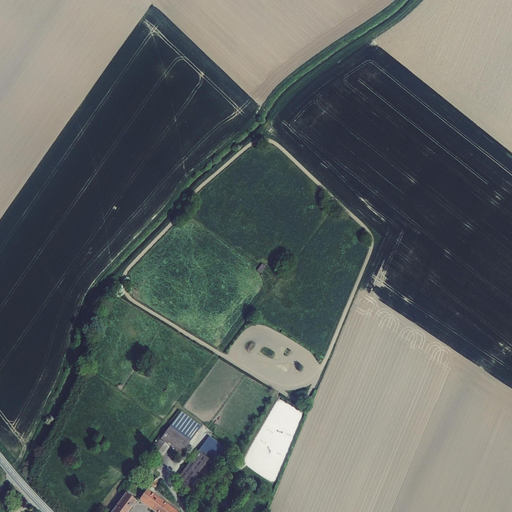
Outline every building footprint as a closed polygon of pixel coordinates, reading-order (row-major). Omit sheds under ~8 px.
[(181,412),(170,427),(190,442),(201,427),(181,412)] [(190,442),(170,427),(161,439),(181,454),(190,442)] [(209,436),(198,451),(218,466),(229,451),(209,436)] [(155,445),(156,445),(153,450),(162,456),(169,446),(160,440),(157,444),(156,444),(155,445)] [(198,451),(175,482),(195,497),(218,466),(198,451)] [(146,459),(143,463),(152,469),(155,466),(146,459)] [(147,477),(152,469),(143,463),(137,470),(147,477)] [(157,511),(175,511),(146,490),(140,499),(157,511)] [(13,496),(10,492),(0,500),(3,504),(13,496)] [(126,493),(111,511),(128,511),(137,501),(126,493)]
